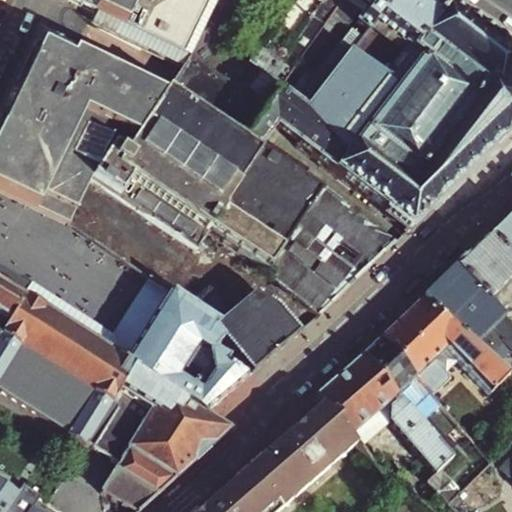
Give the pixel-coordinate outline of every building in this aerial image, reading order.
[(134,0),(65,0),(96,14),(96,13),(182,54),(193,33),(134,0)] [(134,0),(193,33),(208,1),(206,0),(134,0)] [(326,0),(291,0),(258,50),(265,59),(277,67),(297,38),(319,6),(322,8),(326,0)] [(511,63),(427,0),(373,0),(362,15),(354,26),(364,35),(303,114),(291,105),(273,129),(407,235),(429,213),(428,211),(432,207),(497,144),(498,146),(511,131),(511,63)] [(373,0),(326,0),(322,8),(319,6),(297,38),(304,43),(319,23),(324,26),(342,0),(362,15),(373,0)] [(208,1),(193,33),(199,36),(214,5),(208,1)] [(90,26),(97,29),(182,68),(185,62),(188,58),(189,57),(199,36),(193,33),(182,54),(96,13),(96,14),(90,26)] [(36,37),(0,111),(0,123),(88,183),(111,149),(123,157),(162,97),(76,57),(73,55),(74,54),(36,37)] [(82,45),(76,57),(162,97),(164,94),(165,95),(170,86),(82,45)] [(247,66),(260,74),(281,88),(289,75),(277,67),(265,59),(258,50),(247,66)] [(188,58),(185,62),(233,93),(236,89),(188,58)] [(170,86),(165,95),(212,125),(233,93),(185,62),(182,68),(170,86)] [(230,103),(214,127),(240,145),(276,94),(281,88),(260,74),(239,102),(242,105),(239,109),(236,107),(230,103)] [(123,157),(101,191),(250,292),(259,279),(317,319),(392,247),(321,191),(323,190),(260,145),(258,144),(252,153),(240,145),(214,127),(212,125),(165,95),(164,94),(162,97),(123,157)] [(260,145),(273,129),(291,105),(276,94),(240,145),(252,153),(258,144),(260,145)] [(0,195),(67,228),(89,183),(88,183),(0,123),(0,195)] [(101,191),(123,157),(111,149),(88,183),(89,183),(101,191)] [(511,224),(506,220),(485,240),(511,268),(511,224)] [(511,268),(485,240),(453,272),(495,316),(511,299),(511,268)] [(0,283),(124,364),(134,348),(0,262),(0,333),(7,320),(0,315),(0,283)] [(452,271),(419,304),(471,349),(490,330),(500,341),(499,342),(511,355),(511,333),(495,316),(453,272),(452,271)] [(203,415),(248,377),(213,332),(206,324),(192,310),(168,296),(124,364),(0,283),(0,315),(7,320),(0,333),(0,388),(68,431),(66,436),(84,448),(87,443),(119,462),(99,494),(127,511),(139,511),(228,431),(203,415)] [(250,302),(213,332),(248,377),(296,336),(271,313),(250,302)] [(506,379),(471,349),(419,304),(379,342),(427,395),(430,398),(448,383),(430,368),(441,357),(489,398),(506,379)] [(379,342),(361,360),(409,413),(427,395),(379,342)] [(314,400),(321,408),(354,448),(357,451),(386,425),(433,476),(436,473),(450,459),(409,413),(361,360),(314,400)] [(321,408),(201,511),(280,511),(354,448),(321,408)] [(511,451),(495,471),(511,486),(511,451)] [(446,506),(458,495),(436,473),(433,476),(425,484),(446,506)] [(0,511),(34,511),(32,511),(29,509),(27,511),(6,511),(18,494),(0,481),(0,511)] [(18,494),(6,511),(27,511),(29,509),(32,511),(41,498),(23,486),(18,494)] [(381,511),(411,511),(412,511),(397,496),(381,511)]
